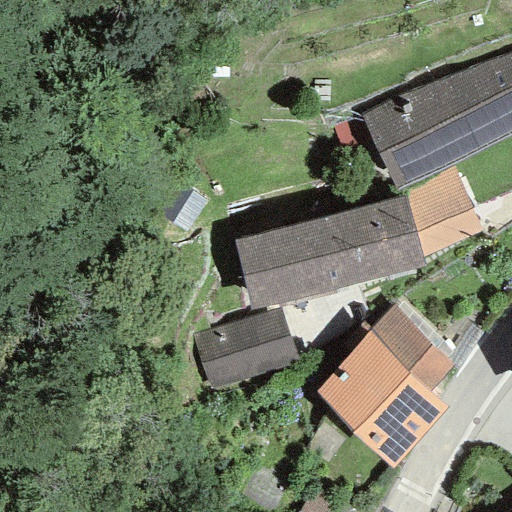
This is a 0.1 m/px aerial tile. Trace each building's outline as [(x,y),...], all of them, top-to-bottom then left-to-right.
[(511,51),(358,113),(397,189),(511,132),(511,51)] [(480,232),(453,168),(405,191),(406,198),(422,257),(480,232)] [(245,180),(246,211),(298,210),(297,179),(245,180)] [(233,240),(250,309),(424,266),(422,257),(406,198),(233,240)] [(392,469),(447,406),(428,392),(451,366),(392,306),(315,391),(392,469)] [(280,308),(191,335),(208,389),(296,362),(280,308)]
